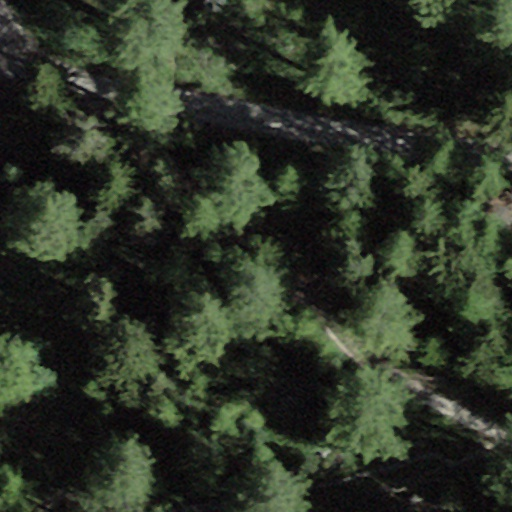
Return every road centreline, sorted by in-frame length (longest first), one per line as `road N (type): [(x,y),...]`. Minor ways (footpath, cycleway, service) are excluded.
road 1 (track): [(511,428),(342,345),(35,65)]
road 2 (track): [(35,65),(373,145),(511,168)]
